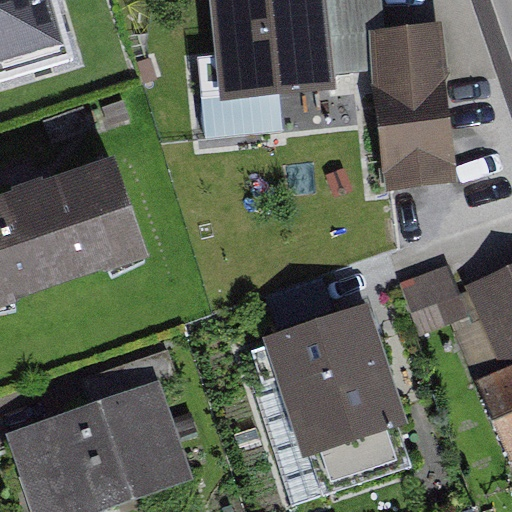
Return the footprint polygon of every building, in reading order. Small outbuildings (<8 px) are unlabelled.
[(0,0),(0,87),(82,63),(62,0),(0,0)] [(347,0),(227,0),(236,87),(354,76),(347,0)] [(464,20),(387,25),(396,187),(473,183),(464,20)] [(28,202),(0,212),(0,311),(150,257),(118,170),(28,202)] [(511,270),(431,304),(459,372),(483,362),(511,432),(511,270)] [(293,329),(282,332),(312,442),(408,415),(378,306),(293,329)] [(173,383),(18,437),(44,511),(134,511),(209,486),(173,383)]
